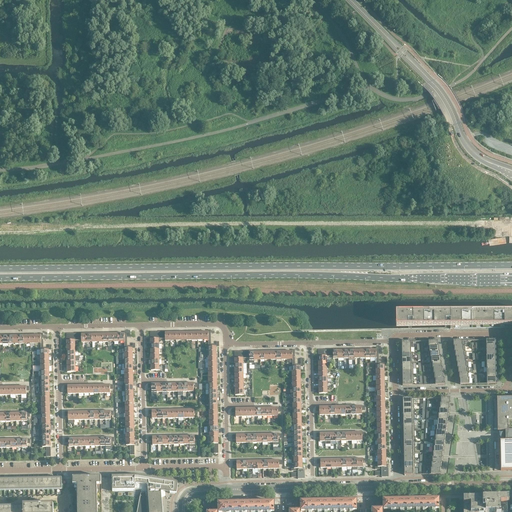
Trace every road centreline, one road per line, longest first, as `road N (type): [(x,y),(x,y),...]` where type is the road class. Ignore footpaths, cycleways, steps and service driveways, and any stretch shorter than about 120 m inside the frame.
road 1 (primary): [(511,265),(0,269)]
road 2 (primary): [(0,277),(511,279)]
road 3 (tertiary): [(463,140),(434,85),(350,0)]
road 4 (residential): [(505,391),(505,333),(393,341)]
